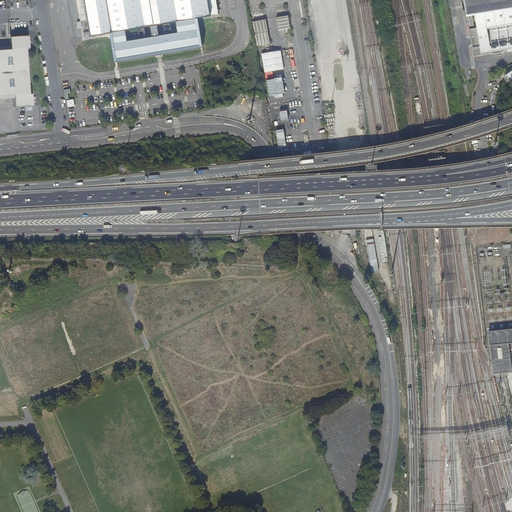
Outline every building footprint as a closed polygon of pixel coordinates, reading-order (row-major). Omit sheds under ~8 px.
[(85,0),(91,37),(112,33),(197,19),(214,16),(218,15),(217,12),(214,0),(85,0)] [(501,52),(501,51),(501,48),(511,46),(511,0),(461,0),(462,0),(466,24),(470,23),(470,26),(474,25),(473,22),(476,22),(477,28),(469,29),(474,57),(501,52)] [(276,17),(278,30),(291,28),(289,15),(276,17)] [(197,19),(112,33),(116,57),(114,58),(115,62),(116,62),(117,62),(157,55),(159,55),(161,55),(201,47),(201,43),(197,19)] [(266,19),(253,22),(257,46),(270,44),(266,19)] [(0,50),(0,95),(15,95),(16,107),(34,106),(33,93),(30,94),(28,48),(30,48),(30,36),(12,37),(12,50),(0,50)] [(281,50),(261,54),(265,73),(284,69),(281,50)] [(494,374),(511,371),(511,370),(510,353),(509,343),(511,342),(511,329),(489,332),(494,374)]
